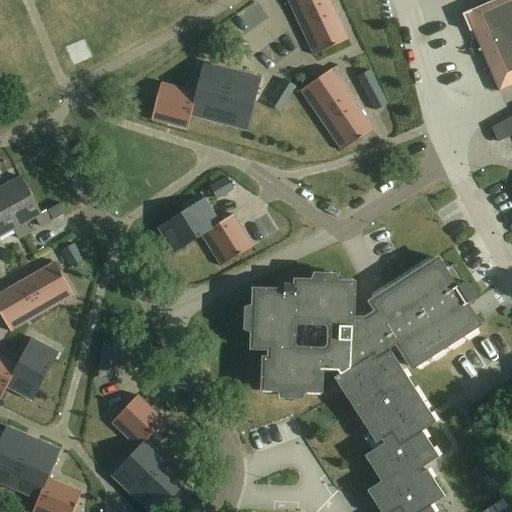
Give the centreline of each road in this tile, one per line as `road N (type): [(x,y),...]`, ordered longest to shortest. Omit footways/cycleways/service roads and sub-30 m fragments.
road 1 (residential): [(156,315),(344,228),(455,162),(406,0)]
road 2 (residential): [(156,315),(49,123)]
road 3 (residential): [(211,511),(229,465),(156,315)]
